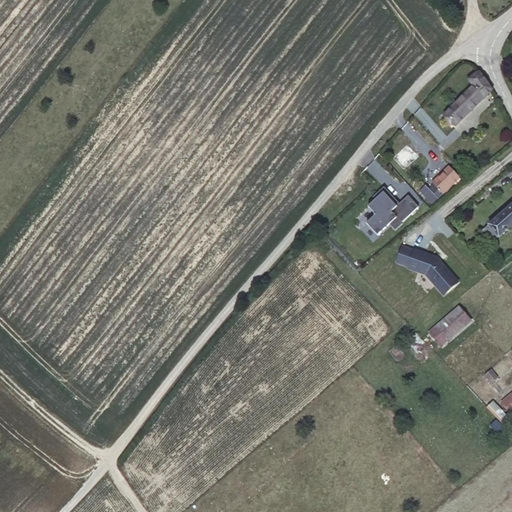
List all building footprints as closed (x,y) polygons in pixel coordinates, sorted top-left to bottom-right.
[(455,125),(492,89),(479,73),(478,72),(468,79),(474,86),(445,115),(455,125)] [(432,203),(459,177),(449,166),(433,182),(434,184),(429,189),(425,185),(420,191),(432,203)] [(394,196),(385,187),(375,196),(377,200),(370,206),(375,213),(375,217),(368,223),(378,235),(391,224),(397,230),(403,223),(420,207),(410,196),(398,207),(392,199),(394,196)] [(492,243),(511,225),(511,204),(481,231),(492,243)] [(436,258),(414,251),(414,252),(401,248),(396,263),(408,267),(408,269),(425,275),(444,295),(458,282),(436,258)] [(441,346),(471,320),(459,307),(429,332),(441,346)] [(510,411),(511,409),(511,395),(503,403),(510,411)] [(504,425),(510,419),(493,402),(487,407),(504,425)]
